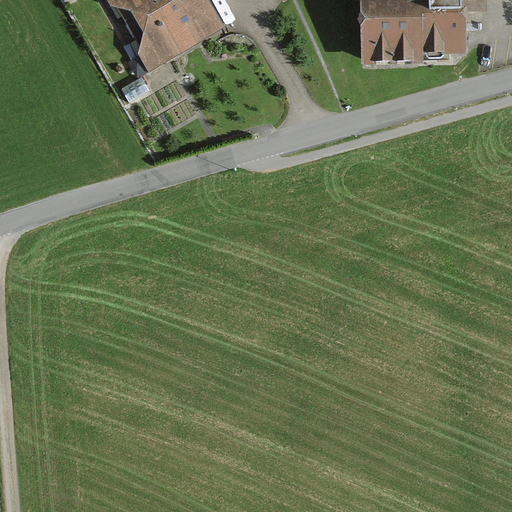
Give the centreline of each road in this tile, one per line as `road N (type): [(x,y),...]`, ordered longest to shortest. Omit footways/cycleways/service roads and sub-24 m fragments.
road 1 (unclassified): [(511,77),(0,225)]
road 2 (track): [(511,102),(295,161),(249,152)]
road 3 (track): [(0,242),(15,511)]
